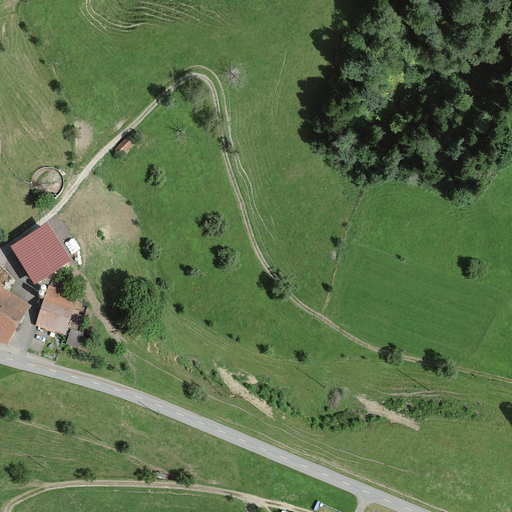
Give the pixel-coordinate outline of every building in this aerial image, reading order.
[(137,147),(130,139),(117,152),(124,159),(137,147)] [(36,248),(22,254),(30,272),(65,256),(52,230),(32,240),(36,248)] [(74,285),(53,279),(39,328),(68,337),(79,298),(71,295),(74,285)] [(3,288),(0,285),(0,338),(9,344),(29,311),(0,293),(3,288)] [(67,348),(80,351),(84,334),(71,331),(67,348)]
